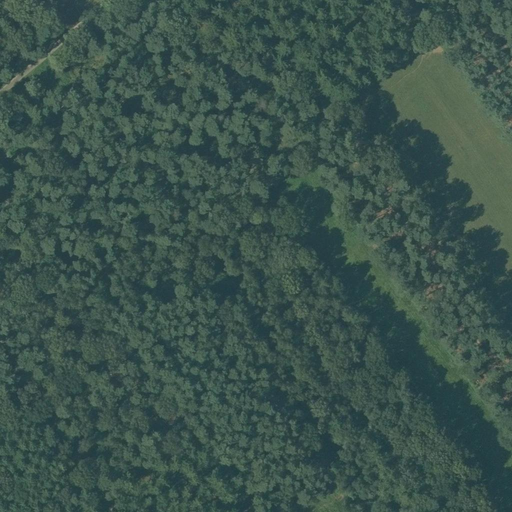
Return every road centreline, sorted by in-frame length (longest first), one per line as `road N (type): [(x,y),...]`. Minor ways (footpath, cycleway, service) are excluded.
road 1 (track): [(137,0),(338,99),(511,327)]
road 2 (unclassified): [(0,89),(105,0)]
